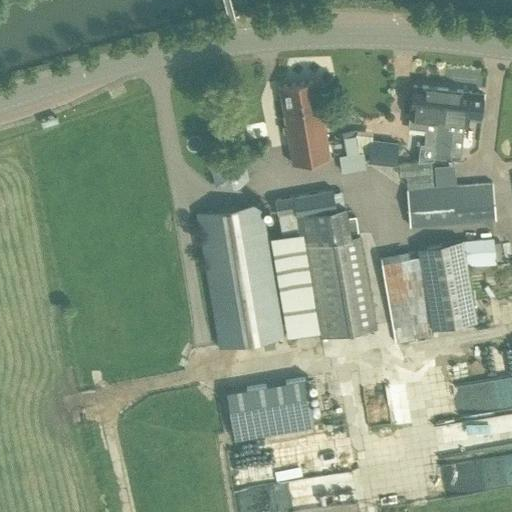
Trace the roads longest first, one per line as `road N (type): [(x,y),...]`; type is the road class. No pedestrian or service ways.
road 1 (tertiary): [(511,48),(417,37),(234,43),(73,77),(0,107)]
road 2 (track): [(128,511),(108,422),(122,392),(511,328)]
